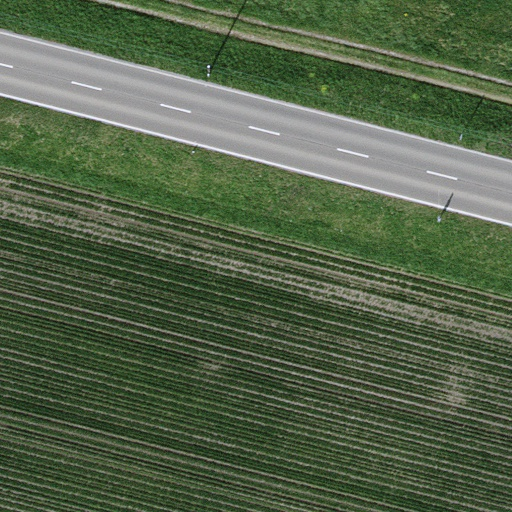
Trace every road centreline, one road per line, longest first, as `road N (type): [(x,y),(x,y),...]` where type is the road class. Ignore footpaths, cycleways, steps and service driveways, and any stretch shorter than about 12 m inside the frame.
road 1 (primary): [(0,63),(511,192)]
road 2 (track): [(511,109),(84,0)]
